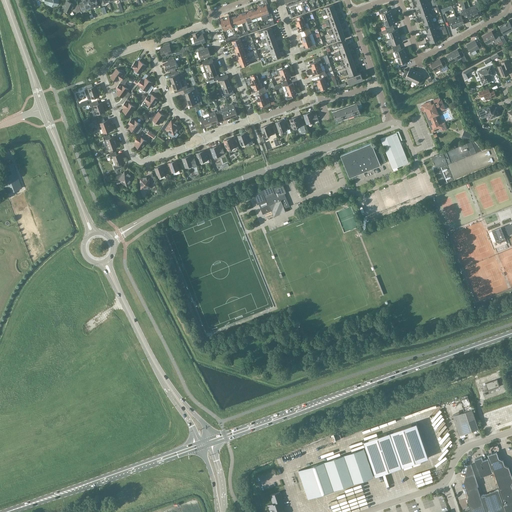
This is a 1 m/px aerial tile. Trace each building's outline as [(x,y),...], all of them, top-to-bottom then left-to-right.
[(74,6),(74,5),(72,4),(72,3),(66,0),(61,9),(67,12),(68,12),(69,12),(70,12),(71,11),(71,10),(77,13),(80,11),(78,5),(74,6)] [(81,0),(82,2),(79,3),(82,12),(86,11),(85,9),(90,7),(87,0),(81,0)] [(470,7),(474,18),(479,16),(479,14),(481,13),(477,1),(474,2),(475,5),(470,7)] [(469,20),(474,18),(470,7),(462,10),(463,12),(465,18),(465,19),(468,18),(469,20)] [(386,8),(379,11),(380,14),(382,14),(384,20),(393,16),(391,10),(387,12),(386,8)] [(257,20),(256,18),(253,9),(248,11),(251,20),(252,22),(257,20)] [(268,9),(259,12),(263,22),(268,20),(266,15),(270,14),(268,9)] [(252,22),(251,20),(248,11),(244,13),(247,21),(248,24),(252,22)] [(465,18),(463,12),(460,13),(461,16),(456,17),(459,26),(464,24),(462,19),(465,18)] [(297,21),(295,21),(297,27),(305,24),(308,23),(305,15),(299,17),(296,18),(297,21)] [(231,22),(229,18),(229,16),(221,19),(223,25),(231,22)] [(393,16),(384,20),(386,26),(385,27),(386,29),(392,27),(391,24),(395,23),(393,16)] [(459,26),(456,17),(451,19),(450,17),(447,18),(449,24),(452,23),(454,28),(459,26)] [(233,28),(232,26),(231,22),(223,25),(225,31),(233,28)] [(511,24),(511,25),(509,22),(500,27),(503,34),(511,29),(511,24)] [(305,24),(297,27),(299,32),(303,30),(304,33),(310,31),(309,28),(307,29),(305,24)] [(382,31),(381,31),(382,35),(387,33),(388,32),(390,39),(400,35),(398,29),(393,30),(392,27),(386,29),(386,30),(382,31)] [(199,31),(192,34),(194,37),(193,37),(196,45),(205,41),(203,34),(200,35),(200,34),(199,31)] [(306,36),(301,37),(302,43),(311,40),(309,35),(311,34),(310,31),(304,33),(306,36)] [(493,34),(492,32),(482,37),(486,44),(495,39),(497,42),(501,40),(497,32),(493,34)] [(430,43),(435,41),(432,33),(428,35),(427,35),(427,36),(426,36),(428,39),(430,43)] [(400,35),(390,39),(393,45),(391,45),(393,48),(399,46),(398,43),(402,42),(400,35)] [(233,46),(242,43),(240,38),(232,41),(233,46)] [(311,40),(302,43),(304,48),(309,46),(310,49),(316,47),(315,44),(313,45),(311,40)] [(476,43),(475,41),(467,45),(470,52),(479,48),(479,49),(483,48),(479,42),(476,43)] [(163,56),(172,53),(169,46),(170,45),(169,42),(162,45),(163,47),(162,48),(160,49),(163,56)] [(235,52),(244,49),(242,43),(233,46),(235,52)] [(205,49),(205,48),(204,46),(195,49),(196,52),(198,52),(201,59),(210,55),(208,48),(205,49)] [(399,46),(393,48),(394,52),(395,51),(397,57),(406,54),(404,48),(400,49),(399,46)] [(237,57),(246,54),(250,52),(249,51),(248,51),(247,48),(244,49),(235,52),(237,57)] [(459,53),(457,50),(447,56),(450,63),(461,57),(463,62),(467,60),(462,51),(459,53)] [(239,62),(248,59),(246,54),(237,57),(239,62)] [(406,54),(397,57),(399,64),(398,64),(399,67),(406,65),(405,62),(409,60),(406,54)] [(174,60),(173,56),(167,59),(168,61),(167,62),(165,63),(168,71),(170,70),(175,68),(177,67),(174,60)] [(315,62),(310,64),(312,69),(320,66),(319,63),(322,63),(320,57),(314,59),(315,62)] [(248,59),(239,62),(241,67),(249,64),(249,63),(250,63),(248,60),(248,59)] [(440,59),(431,64),(434,70),(435,70),(436,72),(441,70),(442,72),(448,68),(444,61),(441,62),(440,59)] [(205,72),(215,68),(213,62),(210,63),(208,60),(202,62),(203,65),(202,66),(205,72)] [(507,68),(510,67),(507,60),(501,63),(502,65),(498,67),(502,77),(508,74),(506,69),(507,68)] [(146,65),(140,61),(138,63),(135,61),(131,67),(134,69),(140,73),(146,65)] [(278,76),(281,75),(289,72),(287,67),(282,69),(281,66),(276,68),(278,76)] [(320,66),(312,69),(314,74),(318,73),(319,73),(320,75),(323,74),(326,73),(324,70),(322,71),(320,66)] [(483,84),(491,81),(489,76),(494,75),(491,66),(479,71),(478,72),(483,84)] [(215,79),(214,76),(217,74),(215,68),(205,72),(207,78),(208,78),(208,79),(206,80),(206,82),(215,79)] [(412,80),(416,71),(410,68),(408,72),(405,71),(404,73),(403,74),(402,77),(405,79),(406,78),(412,80)] [(121,81),(124,77),(125,75),(122,73),(117,69),(111,77),(114,79),(115,79),(117,80),(118,79),(121,81)] [(172,83),(181,80),(178,74),(180,74),(178,71),(172,73),(173,76),(170,77),(172,83)] [(416,71),(412,80),(418,83),(417,84),(420,86),(423,79),(420,78),(422,74),(416,71)] [(281,84),(287,82),(286,79),(291,77),(289,72),(281,75),(282,80),(280,81),(281,84)] [(252,85),(260,82),(262,81),(260,73),(254,76),(255,78),(250,80),(252,85)] [(321,78),(316,80),(318,85),(329,81),(326,73),(323,74),(320,75),(321,78)] [(350,84),(356,82),(363,79),(361,73),(358,74),(354,75),(349,77),(347,78),(350,84)] [(223,76),(217,78),(218,81),(220,81),(222,87),(230,84),(228,78),(225,79),(223,76)] [(121,82),(116,89),(118,91),(117,93),(118,94),(120,95),(122,97),(128,89),(125,87),(127,85),(125,84),(128,79),(125,77),(121,82)] [(137,85),(136,86),(139,88),(140,86),(147,91),(152,83),(149,80),(147,79),(146,78),(145,79),(144,80),(141,78),(138,82),(137,84),(137,85)] [(179,92),(187,89),(188,89),(186,85),(185,86),(183,79),(181,80),(172,83),(175,90),(178,88),(179,92)] [(329,81),(318,85),(319,90),(330,87),(329,81)] [(259,92),(265,90),(264,87),(262,87),(260,82),(252,85),(253,91),(258,89),(259,92)] [(286,91),(295,88),(293,83),(288,85),(287,82),(281,84),(282,87),(285,86),(286,91)] [(93,87),(91,84),(85,86),(86,89),(88,89),(92,99),(99,96),(95,86),(93,87)] [(230,84),(222,87),(224,93),(223,94),(224,97),(226,96),(230,95),(232,94),(231,91),(232,90),(230,84)] [(187,99),(196,96),(193,90),(195,90),(193,86),(188,89),(187,89),(188,92),(185,93),(187,99)] [(295,88),(286,91),(288,96),(286,97),(287,100),(293,98),(292,95),(297,93),(295,88)] [(257,102),(266,98),(264,93),(269,92),(268,89),(265,90),(259,92),(260,94),(255,96),(257,102)] [(487,92),(486,89),(479,92),(481,97),(484,96),(486,100),(496,96),(493,90),(487,92)] [(147,97),(144,101),(143,102),(142,104),(148,108),(150,105),(152,107),(158,99),(152,95),(151,97),(148,95),(147,97)] [(196,96),(187,99),(190,105),(193,104),(194,107),(195,107),(199,106),(202,104),(199,95),(196,96)] [(266,98),(257,102),(259,107),(262,106),(263,109),(271,106),(270,103),(268,103),(266,98)] [(445,109),(440,98),(421,105),(432,132),(441,128),(442,131),(445,129),(446,127),(444,123),(442,124),(437,111),(444,108),(445,109)] [(129,115),(135,107),(129,103),(130,101),(127,99),(122,106),(124,108),(124,109),(123,111),(129,115)] [(336,121),(360,113),(360,110),(363,109),(360,99),(355,101),(356,104),(333,113),(336,121)] [(99,104),(97,100),(89,103),(90,107),(94,106),(96,110),(93,111),(92,113),(94,116),(97,115),(97,114),(105,112),(101,103),(99,104)] [(228,109),(231,117),(237,115),(236,112),(239,111),(237,103),(232,105),(231,104),(228,105),(228,106),(227,106),(228,109)] [(492,105),(479,110),(482,118),(489,115),(491,119),(499,115),(496,107),(493,109),(492,105)] [(225,120),(231,117),(228,109),(222,111),(222,110),(218,111),(221,118),(224,116),(225,120)] [(217,119),(221,118),(218,111),(215,112),(215,111),(208,113),(209,116),(212,124),(218,122),(217,119)] [(157,114),(154,112),(150,119),(152,121),(153,120),(159,124),(164,116),(161,114),(161,115),(158,113),(157,114)] [(308,113),(304,115),(305,119),(306,122),(307,124),(314,121),(315,122),(319,121),(316,113),(313,114),(312,114),(312,113),(311,112),(310,112),(308,113)] [(206,126),(212,124),(209,116),(203,118),(203,117),(199,118),(202,124),(205,123),(206,126)] [(105,121),(103,117),(96,120),(98,124),(100,130),(102,129),(104,133),(111,131),(111,130),(111,129),(111,127),(110,127),(108,120),(105,121)] [(294,118),(290,119),(293,129),(301,126),(302,126),(303,128),(305,127),(304,125),(303,123),(302,120),(302,118),(299,119),(298,119),(298,118),(298,117),(297,117),(294,118)] [(136,133),(136,132),(138,133),(142,128),(140,126),(141,124),(135,120),(132,118),(128,124),(130,125),(130,126),(129,128),(136,133)] [(284,122),(283,120),(276,122),(280,133),(286,130),(286,129),(289,128),(287,122),(284,122)] [(166,121),(161,129),(164,132),(166,129),(170,132),(168,134),(171,137),(175,139),(179,134),(176,132),(180,127),(177,125),(178,123),(175,121),(174,123),(171,121),(170,123),(166,121)] [(270,128),(269,125),(261,128),(264,137),(272,134),(275,133),(273,127),(270,128)] [(242,134),(238,136),(241,145),(245,144),(246,146),(250,145),(250,144),(253,143),(252,141),(250,136),(250,135),(247,136),(246,135),(246,134),(246,133),(245,133),(242,134)] [(393,169),(408,162),(402,145),(403,142),(400,141),(396,133),(381,139),(389,160),(393,169)] [(110,134),(103,137),(104,140),(106,146),(108,145),(110,150),(117,147),(114,137),(111,138),(110,134)] [(141,137),(138,135),(134,141),(137,143),(135,145),(141,149),(147,141),(141,137)] [(232,141),(231,138),(224,141),(227,150),(235,147),(238,146),(236,140),(232,141)] [(482,150),(474,140),(471,141),(438,154),(431,157),(436,169),(434,170),(440,185),(499,161),(493,146),(482,150)] [(376,153),(372,143),(340,155),(349,177),(362,172),(364,173),(365,171),(371,169),(373,169),(374,168),(381,165),(380,163),(386,161),(381,150),(376,153)] [(220,148),(219,148),(218,146),(211,148),(214,158),(221,155),(225,154),(222,147),(220,148)] [(116,151),(109,154),(110,157),(113,156),(116,165),(114,166),(115,170),(122,168),(121,164),(123,163),(120,154),(117,155),(116,151)] [(206,153),(205,153),(204,151),(196,153),(200,163),(207,160),(211,159),(208,152),(206,153)] [(186,157),(182,158),(186,168),(192,166),(193,167),(197,166),(194,157),(191,157),(190,155),(189,156),(187,157),(186,157)] [(177,163),(176,161),(169,163),(172,172),(179,170),(182,169),(180,162),(177,163)] [(6,193),(21,188),(12,163),(6,165),(10,175),(1,178),(6,193)] [(163,168),(162,168),(162,166),(155,168),(158,177),(165,175),(168,174),(166,167),(163,168)] [(127,174),(124,172),(123,175),(120,173),(115,175),(116,178),(127,186),(133,178),(130,176),(130,175),(128,173),(127,174)] [(155,183),(152,174),(148,176),(149,178),(147,178),(146,177),(143,177),(143,178),(140,179),(141,189),(151,187),(151,184),(155,183)] [(247,193),(241,196),(241,197),(243,201),(249,199),(252,198),(252,197),(254,196),(256,201),(257,204),(259,204),(261,208),(263,214),(271,211),(274,217),(286,212),(284,209),(290,206),(284,194),(286,193),(283,184),(272,188),(271,185),(262,188),(253,192),(251,193),(250,192),(247,193)] [(511,233),(511,225),(511,224),(506,226),(501,228),(492,231),(496,241),(496,242),(497,242),(498,243),(499,243),(500,243),(500,242),(506,240),(504,236),(511,233)] [(500,386),(497,379),(485,383),(488,390),(500,386)] [(459,435),(478,428),(468,398),(460,400),(464,412),(453,416),(459,435)] [(428,458),(416,423),(364,441),(376,476),(428,458)] [(308,499),(373,476),(364,448),(298,470),(308,499)] [(490,461),(499,458),(496,452),(488,455),(490,461)] [(483,460),(481,457),(474,459),(477,467),(481,477),(493,472),(488,459),(483,460)] [(503,505),(505,511),(509,511),(511,511),(511,487),(511,484),(511,481),(511,477),(508,467),(504,465),(503,460),(499,458),(490,461),(505,504),(503,505)] [(466,491),(477,487),(478,487),(471,464),(467,466),(464,482),(466,491)] [(485,511),(483,505),(477,487),(466,491),(468,495),(467,500),(470,509),(462,511),(485,511)] [(505,511),(503,505),(498,489),(498,490),(498,489),(496,490),(484,494),(483,494),(482,495),(481,495),(486,511),(505,511)] [(284,505),(283,502),(279,492),(270,495),(273,503),(268,505),(270,511),(283,511),(281,506),(284,505)]
